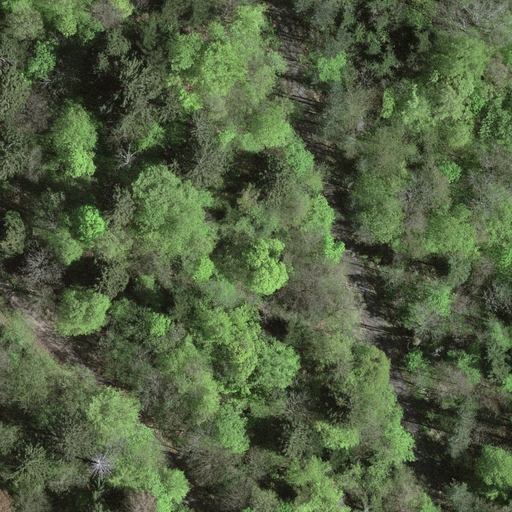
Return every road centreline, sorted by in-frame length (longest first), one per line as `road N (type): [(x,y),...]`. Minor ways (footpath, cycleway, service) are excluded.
road 1 (track): [(279,0),(326,200),(406,402),(434,511)]
road 2 (track): [(198,511),(135,418),(0,289)]
